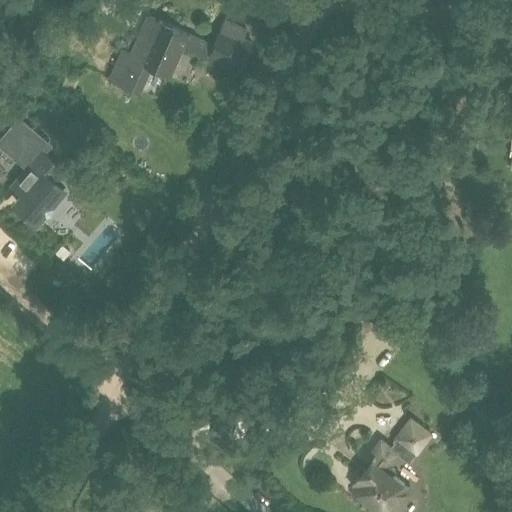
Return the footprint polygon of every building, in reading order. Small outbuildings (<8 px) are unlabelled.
[(108,78),(127,86),(140,57),(172,72),(184,43),(241,68),(253,42),(243,38),(247,30),(226,20),(214,46),(149,17),(134,51),(122,46),(108,78)] [(43,215),(53,224),(94,175),(70,155),(61,166),(43,150),(15,183),(25,192),(16,202),(38,220),(43,215)] [(419,323),(409,317),(396,340),(405,346),(419,323)] [(352,484),(388,511),(392,511),(412,486),(404,480),(403,482),(394,475),(398,471),(390,465),(398,454),(410,462),(431,433),(410,417),(393,440),(395,441),(391,446),(381,438),(366,458),(369,461),(352,484)] [(417,461),(411,473),(427,480),(432,467),(417,461)]
